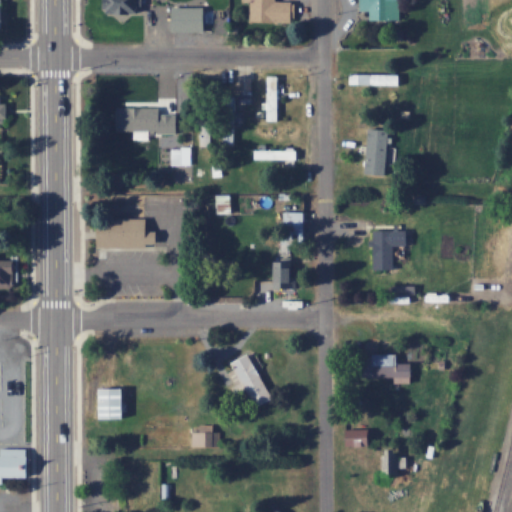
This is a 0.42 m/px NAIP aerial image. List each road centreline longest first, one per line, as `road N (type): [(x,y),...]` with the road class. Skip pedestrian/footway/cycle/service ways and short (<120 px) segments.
road 1 (primary): [(57,511),(55,0)]
road 2 (residential): [(327,511),(326,0)]
road 3 (residential): [(328,57),(0,58)]
road 4 (residential): [(0,316),(327,312)]
